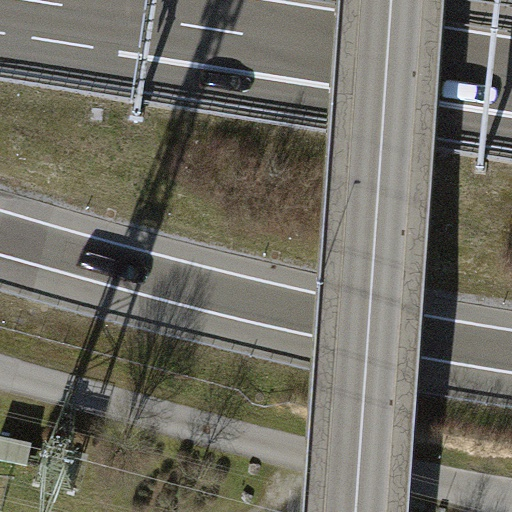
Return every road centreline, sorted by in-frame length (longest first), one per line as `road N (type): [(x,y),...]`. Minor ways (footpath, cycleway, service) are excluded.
road 1 (motorway): [(0,232),(301,311),(511,351)]
road 2 (tertiary): [(393,0),(357,511)]
road 3 (motorway): [(123,33),(511,134)]
road 4 (motorway): [(123,33),(511,76)]
road 5 (motorway): [(0,14),(123,33)]
